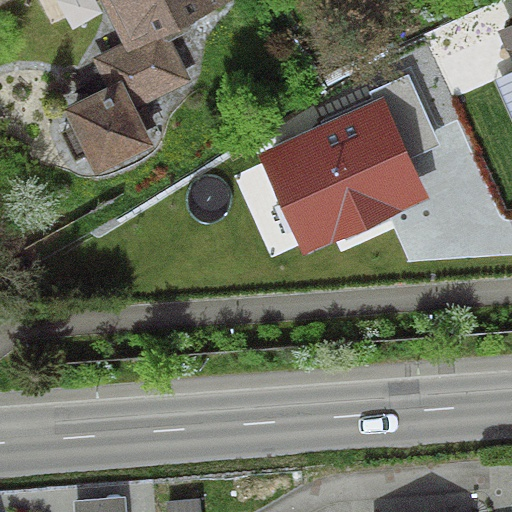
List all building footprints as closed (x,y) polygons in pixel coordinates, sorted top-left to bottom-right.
[(229,0),(103,0),(124,41),(94,56),(109,85),(64,108),(97,172),(154,143),(137,109),(194,80),(169,31),(229,0)] [(511,22),(497,30),(511,63),(511,70),(492,79),(511,123),(511,22)] [(369,91),(374,100),(382,96),(410,158),(440,144),(408,73),(369,91)] [(374,100),(257,153),(303,255),(428,198),(410,158),(382,96),(374,100)] [(126,511),(125,496),(73,500),(73,511),(126,511)] [(201,511),(201,498),(167,500),(168,511),(201,511)]
